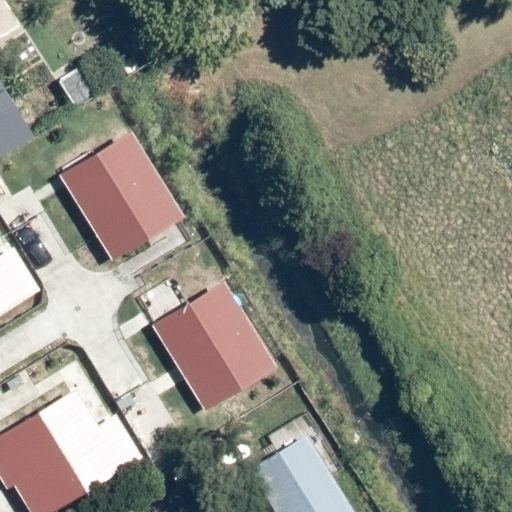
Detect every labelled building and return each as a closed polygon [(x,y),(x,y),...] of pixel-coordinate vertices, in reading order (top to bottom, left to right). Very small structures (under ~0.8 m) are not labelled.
[(0,149),(33,130),(0,75),(0,149)] [(128,130),(56,174),(109,259),(181,215),(128,130)] [(0,310),(36,288),(11,247),(0,253),(0,310)] [(274,364),(221,280),(150,324),(202,408),(274,364)] [(73,390),(0,434),(0,480),(5,489),(11,486),(27,511),(46,511),(139,456),(114,414),(95,426),(73,390)] [(356,511),(307,433),(251,469),(277,511),(356,511)]
